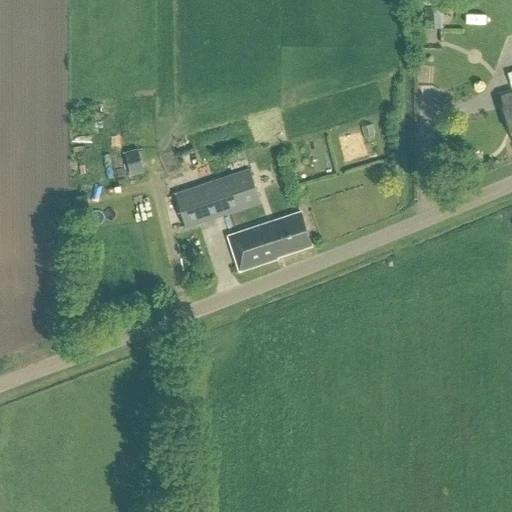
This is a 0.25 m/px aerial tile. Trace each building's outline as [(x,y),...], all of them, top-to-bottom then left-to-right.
[(424,0),(425,30),(443,30),(443,6),(452,6),(452,0),(424,0)] [(506,53),(503,31),(495,32),(498,54),(506,53)] [(511,129),(511,89),(502,92),(511,129)] [(139,149),(125,153),(130,172),(144,168),(139,149)] [(215,176),(249,165),(245,151),(210,163),(215,176)] [(177,194),(187,227),(261,203),(251,170),(177,194)] [(146,180),(130,181),(130,191),(146,190),(146,180)] [(67,199),(86,197),(85,188),(66,190),(67,199)] [(310,246),(299,211),(282,216),(283,218),(226,235),(236,270),(273,259),(272,254),(284,250),(285,253),(310,246)] [(485,226),(502,277),(511,273),(511,258),(506,241),(507,241),(500,221),(485,226)] [(463,225),(449,230),(452,240),(467,236),(463,225)]
